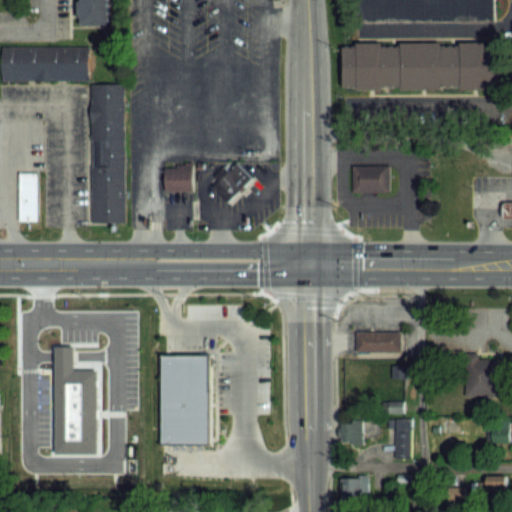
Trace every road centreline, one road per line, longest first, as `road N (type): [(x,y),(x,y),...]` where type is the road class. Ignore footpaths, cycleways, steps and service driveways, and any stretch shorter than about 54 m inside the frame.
road 1 (tertiary): [(304,0),(308,264)]
road 2 (tertiary): [(309,511),(308,264)]
road 3 (secondary): [(511,266),(308,264)]
road 4 (secondary): [(308,264),(269,248),(177,247),(155,247),(128,263)]
road 5 (secondary): [(128,263),(145,275),(192,276),(268,275),(308,264)]
road 6 (residential): [(511,26),(363,27)]
road 7 (secondary): [(128,263),(0,264)]
